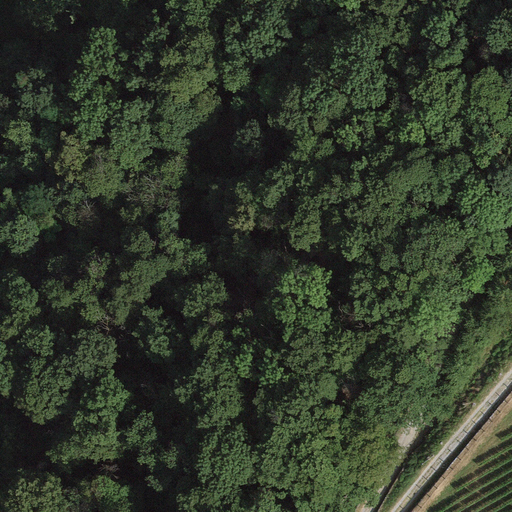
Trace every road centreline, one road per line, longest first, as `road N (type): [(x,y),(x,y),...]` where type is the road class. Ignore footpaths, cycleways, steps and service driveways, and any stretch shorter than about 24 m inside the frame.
road 1 (track): [(365,511),(511,204)]
road 2 (track): [(511,373),(394,511)]
